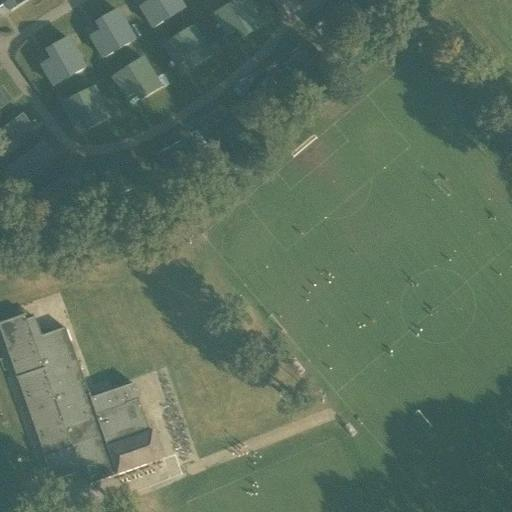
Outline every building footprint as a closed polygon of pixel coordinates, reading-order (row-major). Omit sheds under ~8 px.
[(11,12),(28,0),(0,0),(0,7),(5,4),(11,12)] [(149,0),(151,1),(140,8),(153,28),(184,9),(178,0),(149,0)] [(239,0),(214,16),(227,36),(237,30),(242,38),(263,26),(247,0),(239,0)] [(384,0),(349,0),(370,22),(389,4),(384,0)] [(102,32),(91,38),(103,59),(135,41),(118,11),(97,24),(102,32)] [(187,61),(192,69),(212,56),(194,27),(164,47),(177,67),(187,61)] [(52,60),(42,66),(54,87),(85,69),(68,39),(47,51),(52,60)] [(301,46),(282,64),(300,82),(318,64),(301,46)] [(113,79),(126,99),(136,93),(141,101),(161,88),(143,59),(113,79)] [(269,79),(242,105),(259,123),(286,97),(269,79)] [(0,108),(12,100),(3,88),(0,89),(0,118),(1,118),(0,116),(0,108)] [(91,90),(61,110),(74,130),(84,124),(89,132),(110,119),(91,90)] [(222,107),(202,123),(225,153),(245,138),(222,107)] [(33,128),(23,114),(0,131),(0,157),(2,160),(20,145),(17,141),(33,128)] [(183,141),(157,155),(169,177),(195,163),(183,141)] [(17,183),(38,167),(52,156),(44,144),(8,170),(17,183)] [(137,161),(103,175),(113,198),(147,184),(137,161)] [(42,191),(56,217),(88,199),(76,176),(66,182),(64,179),(42,191)] [(91,399),(90,395),(66,329),(42,338),(35,319),(28,322),(26,315),(0,324),(0,332),(45,459),(52,482),(86,470),(91,485),(117,476),(164,460),(153,431),(150,431),(134,384),(91,399)]
